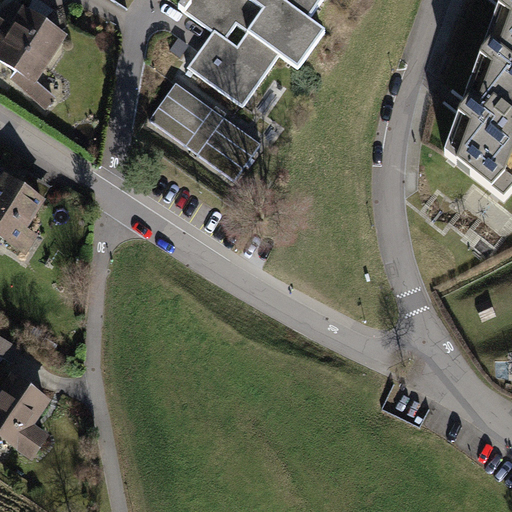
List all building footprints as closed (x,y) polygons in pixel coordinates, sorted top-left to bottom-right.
[(212,35),(186,71),(243,111),(276,65),(298,81),(330,35),(307,19),(320,0),(195,0),(184,15),(212,35)] [(511,0),(507,0),(447,163),(506,209),(511,202),(511,0)] [(40,87),(67,42),(21,11),(11,28),(0,21),(0,68),(13,78),(11,82),(45,113),(56,101),(40,87)] [(190,65),(199,53),(182,40),(173,51),(190,65)] [(261,150),(176,88),(149,124),(235,186),(261,150)] [(50,201),(6,175),(0,185),(0,244),(30,262),(44,240),(32,233),(50,201)] [(55,400),(15,376),(0,399),(0,436),(40,461),(54,438),(38,428),(55,400)]
